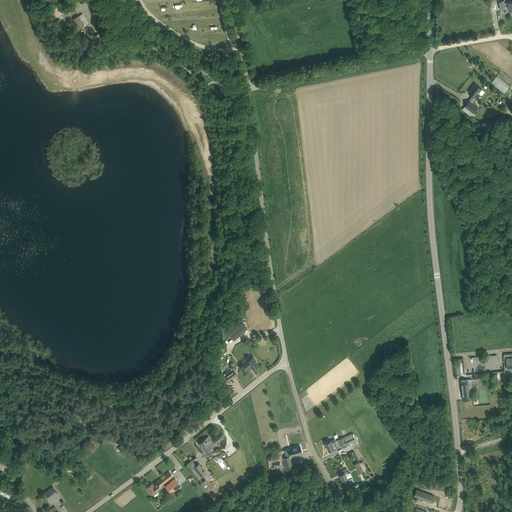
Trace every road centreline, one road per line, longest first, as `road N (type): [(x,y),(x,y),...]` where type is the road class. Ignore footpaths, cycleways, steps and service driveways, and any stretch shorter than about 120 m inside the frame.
road 1 (tertiary): [(457,511),(455,417),(430,210),(429,51)]
road 2 (unclassified): [(286,359),(252,133),(232,95)]
road 3 (unclassified): [(88,511),(286,359)]
road 4 (unclassified): [(232,95),(429,51)]
road 5 (unclassified): [(347,511),(309,442),(286,359)]
road 6 (unclassified): [(232,95),(117,0)]
road 7 (track): [(335,492),(459,477)]
